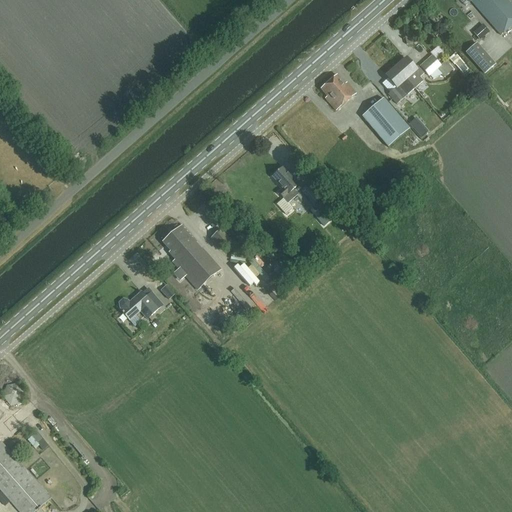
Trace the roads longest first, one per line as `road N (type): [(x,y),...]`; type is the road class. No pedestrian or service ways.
road 1 (primary): [(0,338),(378,0)]
road 2 (unclassified): [(0,257),(289,0)]
